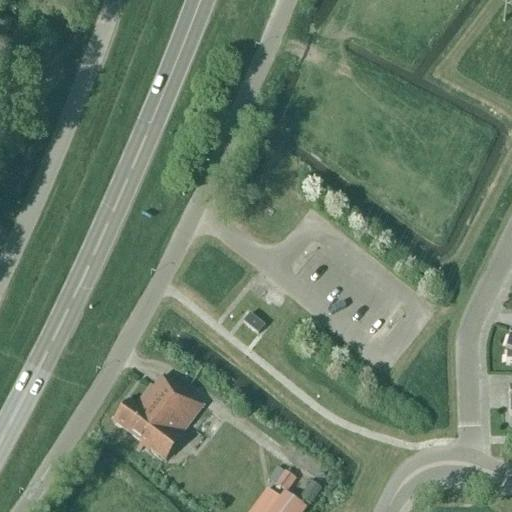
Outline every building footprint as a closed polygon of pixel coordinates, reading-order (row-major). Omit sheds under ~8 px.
[(257,337),(264,328),(249,316),(242,324),(257,337)] [(511,335),(510,335),(503,358),(506,358),(505,367),(511,367),(511,335)] [(203,409),(162,378),(153,390),(151,388),(135,409),(127,403),(112,423),(163,462),(203,409)] [(309,468),(314,460),(298,450),(293,457),(309,468)] [(286,495),(296,481),(284,473),(274,487),(286,495)] [(309,508),(321,491),(310,483),(298,500),(309,508)] [(303,511),(305,511),(284,495),(270,511),(303,511)]
